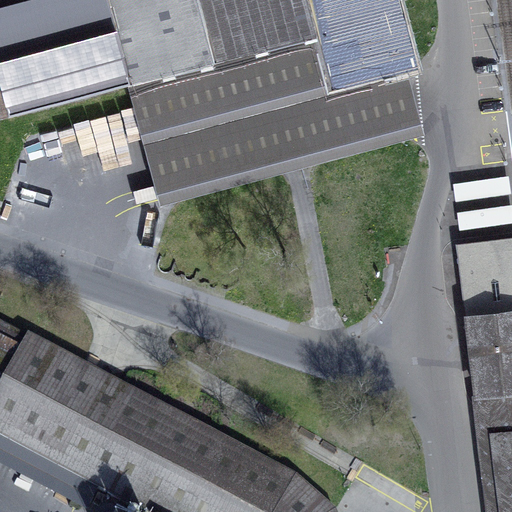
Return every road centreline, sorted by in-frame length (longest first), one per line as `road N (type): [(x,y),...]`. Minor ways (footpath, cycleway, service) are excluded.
road 1 (residential): [(0,247),(317,362),(427,367)]
road 2 (residential): [(427,367),(418,300),(460,143),(450,0)]
road 3 (residential): [(453,511),(427,367)]
